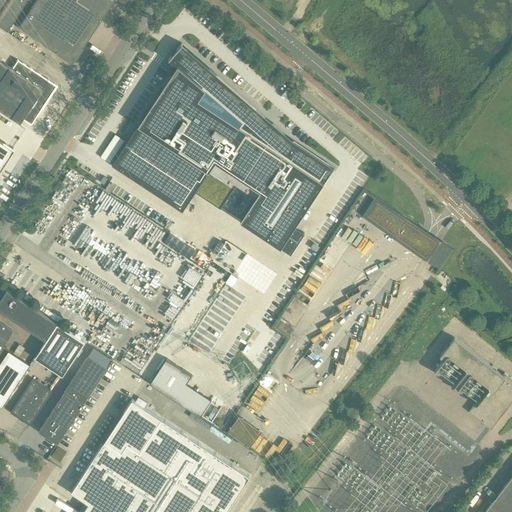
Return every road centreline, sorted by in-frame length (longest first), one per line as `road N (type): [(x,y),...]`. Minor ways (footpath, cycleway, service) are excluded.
road 1 (tertiary): [(511,245),(426,159),(240,0)]
road 2 (unclassified): [(0,236),(152,0)]
road 3 (unknown): [(23,477),(62,467),(124,374)]
